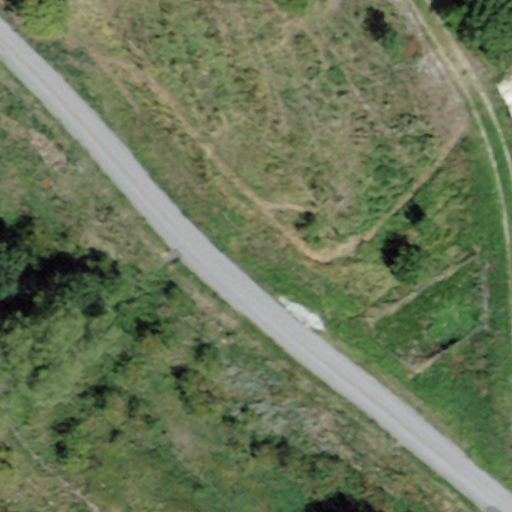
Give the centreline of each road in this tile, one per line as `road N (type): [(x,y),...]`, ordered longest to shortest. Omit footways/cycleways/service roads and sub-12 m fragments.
road 1 (unclassified): [(0,38),(235,288),(507,511)]
road 2 (track): [(414,0),(503,178),(511,246)]
